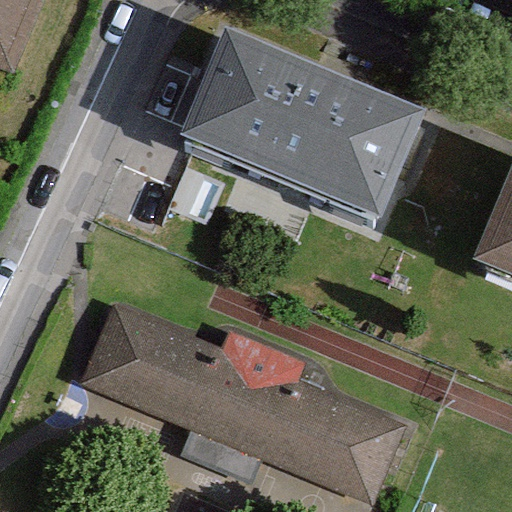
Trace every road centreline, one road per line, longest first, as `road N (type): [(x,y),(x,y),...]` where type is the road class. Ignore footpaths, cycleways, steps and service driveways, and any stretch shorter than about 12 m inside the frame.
road 1 (residential): [(135,0),(0,287)]
road 2 (residential): [(386,0),(511,52)]
